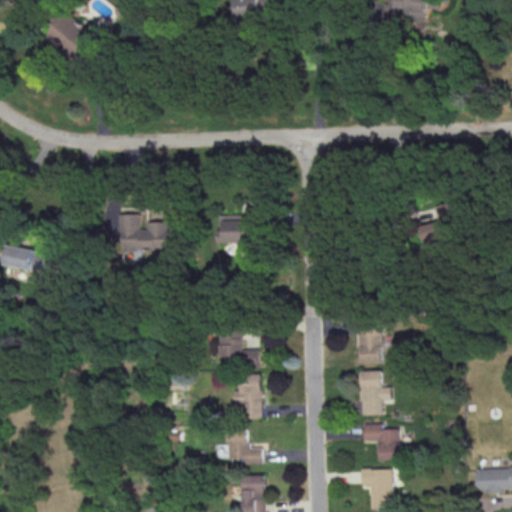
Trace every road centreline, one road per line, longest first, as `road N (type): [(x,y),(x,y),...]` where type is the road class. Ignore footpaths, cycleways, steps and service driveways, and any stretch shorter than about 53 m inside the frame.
road 1 (residential): [(0,108),(52,136),(112,143),(511,127)]
road 2 (residential): [(317,511),(305,138)]
